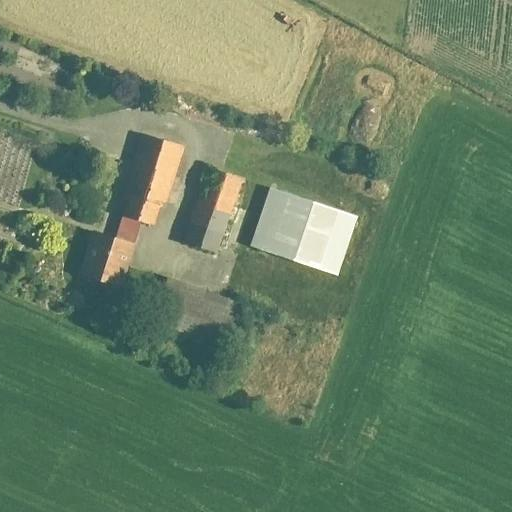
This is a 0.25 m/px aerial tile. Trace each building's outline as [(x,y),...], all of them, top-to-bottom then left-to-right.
[(141,142),(116,219),(153,231),(178,153),(141,142)] [(203,175),(180,247),(216,259),(239,187),(203,175)] [(267,191),(245,251),(334,282),(355,222),(267,191)] [(92,239),(77,284),(118,298),(134,253),(92,239)] [(162,281),(147,326),(225,351),(240,307),(162,281)]
